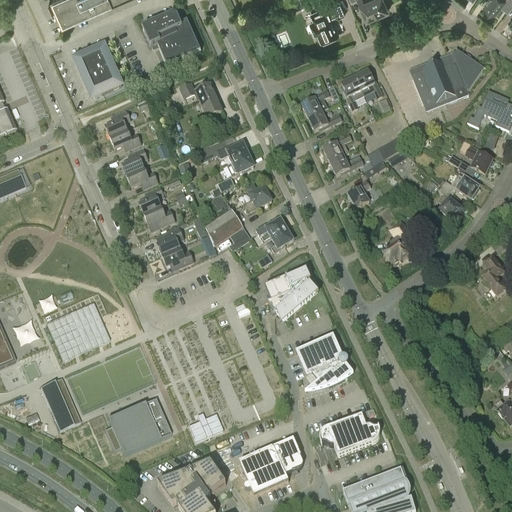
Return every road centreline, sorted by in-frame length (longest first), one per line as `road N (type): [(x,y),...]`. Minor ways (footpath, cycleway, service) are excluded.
road 1 (residential): [(364,319),(260,95)]
road 2 (residential): [(141,296),(225,260),(239,287),(166,319),(150,316)]
road 3 (unclassified): [(250,297),(295,389),(296,427),(324,489)]
road 4 (residential): [(260,95),(446,15)]
road 5 (residential): [(499,463),(382,310)]
road 6 (residential): [(141,296),(69,131)]
road 7 (residential): [(382,310),(499,206)]
road 8 (residential): [(69,131),(13,0)]
road 9 (primary): [(113,511),(52,463),(0,435)]
